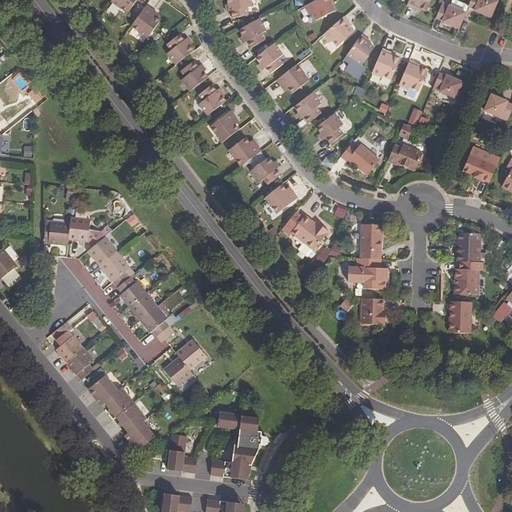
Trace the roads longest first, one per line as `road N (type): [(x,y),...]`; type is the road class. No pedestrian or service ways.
road 1 (residential): [(331,373),(34,0)]
road 2 (residential): [(194,0),(205,36),(293,155),(323,185),(402,208)]
road 3 (residential): [(26,343),(133,477),(264,496)]
road 4 (residential): [(511,58),(453,53),(371,13),(362,0)]
